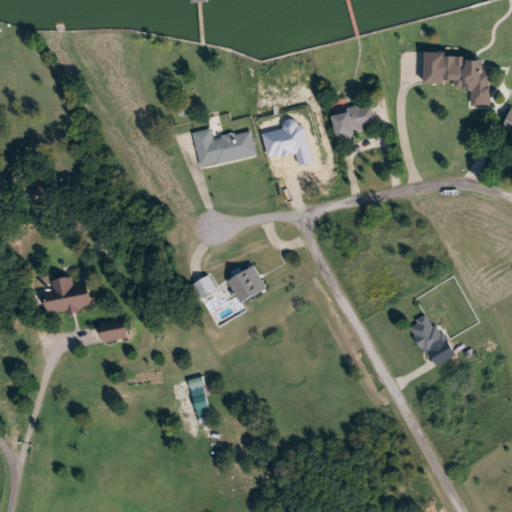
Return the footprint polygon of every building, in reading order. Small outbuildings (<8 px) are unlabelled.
[(494,105),(473,104),(473,85),(427,84),(427,54),(486,54),(486,67),(495,67),(494,105)] [(373,106),(377,123),(365,126),(367,132),(340,138),(335,114),(373,106)] [(511,133),(503,129),(511,110),(511,133)] [(195,132),(214,129),(216,137),(254,130),(259,156),(201,166),(195,132)] [(228,278),(255,263),(267,286),(240,301),(228,278)] [(217,286),(202,294),(195,281),(210,273),(217,286)] [(92,282),(97,306),(52,314),(47,291),(56,289),(55,280),(73,276),(75,286),(92,282)] [(447,342),(427,353),(410,326),(430,314),(447,342)] [(106,343),(102,324),(128,320),(131,338),(106,343)]
